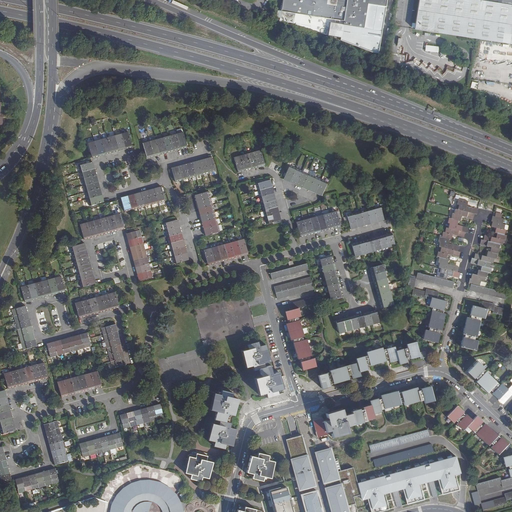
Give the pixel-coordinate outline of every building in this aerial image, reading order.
[(283,0),(282,11),(311,16),(310,25),(327,27),(327,26),(330,27),(329,34),(343,37),(342,41),(364,49),(372,52),(378,53),(386,0),(283,0)] [(511,0),(418,0),(414,29),(511,44),(511,0)] [(121,134),(126,149),(132,147),(128,132),(121,134)] [(176,134),(180,149),(187,147),(183,132),(176,134)] [(115,135),(119,151),(126,149),(121,134),(115,135)] [(170,136),(174,151),(180,149),(176,134),(170,136)] [(108,137),(112,153),(119,151),(115,135),(108,137)] [(170,136),(163,138),(167,153),(174,151),(170,136)] [(101,139),(106,155),(112,153),(108,137),(101,139)] [(163,138),(156,139),(161,155),(167,153),(163,138)] [(95,141),(99,157),(106,155),(101,139),(95,141)] [(156,139),(150,141),(154,157),(161,155),(156,139)] [(92,159),(99,157),(95,141),(88,143),(92,159)] [(150,141),(143,143),(147,158),(154,157),(150,141)] [(261,150),(254,152),(259,168),(265,166),(261,150)] [(254,152),(247,154),(252,170),(259,168),(254,152)] [(247,154),(241,156),(245,171),(252,170),(247,154)] [(241,156),(234,157),(238,173),(245,171),(241,156)] [(209,173),(215,171),(212,157),(205,159),(209,173)] [(205,159),(198,160),(202,175),(209,173),(205,159)] [(198,160),(192,162),(196,177),(202,175),(198,160)] [(80,173),(95,168),(93,162),(78,166),(80,173)] [(192,162),(185,164),(189,178),(196,177),(192,162)] [(185,164),(179,166),(183,180),(189,178),(185,164)] [(183,180),(179,166),(172,168),(176,182),(183,180)] [(290,182),(295,170),(289,167),(283,179),(290,182)] [(82,179),(97,175),(95,168),(80,173),(82,179)] [(302,173),(295,170),(290,182),(296,185),(302,173)] [(308,176),(302,173),(296,185),(303,188),(308,176)] [(84,186),(99,182),(97,175),(82,179),(84,186)] [(314,178),(308,176),(303,188),(309,191),(314,178)] [(314,178),(309,191),(315,193),(320,181),(314,178)] [(258,191),(272,187),(270,180),(256,184),(258,191)] [(320,181),(315,193),(321,196),(327,184),(320,181)] [(86,192),(100,188),(99,182),(84,186),(86,192)] [(158,203),(165,201),(161,186),(154,188),(158,203)] [(260,197),(274,193),(272,187),(258,191),(260,197)] [(87,199),(102,195),(100,188),(86,192),(87,199)] [(148,190),(152,205),(158,203),(154,188),(148,190)] [(141,192),(145,206),(152,205),(148,190),(141,192)] [(196,202),(211,198),(209,191),(194,195),(196,202)] [(134,194),(138,208),(145,206),(141,192),(134,194)] [(261,204),(276,200),(274,193),(260,197),(261,204)] [(132,210),(138,208),(134,194),(128,195),(132,210)] [(104,202),(102,195),(87,199),(89,206),(104,202)] [(121,197),(125,212),(132,210),(128,195),(121,197)] [(198,209),(212,205),(211,198),(196,202),(198,209)] [(477,214),(478,209),(467,206),(468,201),(459,199),(457,205),(459,205),(458,210),(475,214),(477,214)] [(263,211),(278,207),(276,200),(261,204),(263,211)] [(200,215),(214,212),(212,205),(198,209),(200,215)] [(373,208),(377,222),(384,220),(380,206),(373,208)] [(265,217),(280,213),(278,207),(263,211),(265,217)] [(373,208),(367,209),(371,224),(377,222),(373,208)] [(367,209),(360,211),(364,226),(371,224),(367,209)] [(458,210),(456,209),(455,214),(453,213),(451,219),(459,220),(461,221),(462,216),(467,217),(473,219),(475,214),(458,210)] [(330,213),(334,229),(341,227),(337,211),(330,213)] [(360,211),(354,213),(357,228),(364,226),(360,211)] [(202,222),(216,218),(214,212),(200,215),(202,222)] [(113,215),(118,231),(124,229),(120,213),(113,215)] [(282,220),(280,213),(265,217),(267,224),(282,220)] [(323,215),(327,230),(334,229),(330,213),(323,215)] [(354,213),(347,215),(351,230),(357,228),(354,213)] [(107,217),(111,233),(118,231),(113,215),(107,217)] [(317,217),(321,232),(327,230),(323,215),(317,217)] [(504,219),(493,216),(491,221),(493,222),(491,227),(494,227),(496,227),(495,232),(497,233),(505,235),(506,230),(504,229),(505,225),(502,224),(504,219)] [(100,219),(104,234),(111,233),(107,217),(100,219)] [(310,218),(314,234),(321,232),(317,217),(310,218)] [(203,229),(218,225),(216,218),(202,222),(203,229)] [(303,220),(307,236),(314,234),(310,218),(303,220)] [(451,219),(449,218),(448,223),(450,224),(448,228),(465,232),(467,233),(469,228),(464,227),(457,225),(459,220),(451,219)] [(93,221),(97,236),(104,234),(100,219),(93,221)] [(165,230),(180,226),(178,219),(163,224),(165,230)] [(301,238),(307,236),(303,220),(296,222),(301,238)] [(91,238),(97,236),(93,221),(87,223),(91,238)] [(84,240),(91,238),(87,223),(80,224),(84,240)] [(220,232),(218,225),(203,229),(205,236),(220,232)] [(182,233),(180,226),(165,230),(167,237),(182,233)] [(448,228),(446,228),(445,233),(443,232),(442,237),(449,239),(451,239),(453,235),(457,236),(464,237),(465,232),(448,228)] [(127,241),(142,237),(140,230),(126,234),(127,241)] [(184,240),(182,233),(167,237),(169,244),(184,240)] [(388,247),(395,246),(392,233),(385,235),(388,247)] [(500,244),(503,245),(504,240),(506,241),(507,236),(505,235),(497,233),(496,238),(491,237),(485,235),(483,240),(500,244)] [(378,236),(382,249),(388,247),(385,235),(378,236)] [(371,238),(375,251),(382,249),(378,236),(371,238)] [(442,237),(440,236),(438,242),(440,242),(439,247),(441,247),(458,251),(459,246),(455,245),(448,244),(449,239),(442,237)] [(129,247),(143,243),(142,237),(127,241),(129,247)] [(365,240),(368,253),(375,251),(371,238),(365,240)] [(237,241),(242,256),(248,255),(244,239),(237,241)] [(497,254),(500,255),(501,250),(499,249),(500,244),(483,240),(481,239),(480,245),(484,246),(491,248),(490,252),(497,254)] [(185,246),(184,240),(169,244),(170,250),(185,246)] [(358,242),(362,254),(368,253),(365,240),(358,242)] [(231,242),(235,258),(242,256),(237,241),(231,242)] [(224,244),(228,260),(235,258),(231,242),(224,244)] [(351,244),(355,256),(362,254),(358,242),(351,244)] [(72,254),(87,250),(85,243),(70,247),(72,254)] [(145,250),(143,243),(129,247),(131,254),(145,250)] [(217,246),(222,262),(228,260),(224,244),(217,246)] [(187,253),(185,246),(170,250),(172,257),(187,253)] [(215,264),(222,262),(217,246),(211,248),(215,264)] [(438,252),(437,257),(439,257),(447,259),(448,254),(455,256),(459,257),(460,252),(458,251),(441,247),(440,252),(438,252)] [(208,266),(215,264),(211,248),(204,250),(208,266)] [(74,260),(89,257),(87,250),(72,254),(74,260)] [(147,257),(145,250),(131,254),(133,261),(147,257)] [(491,263),(493,263),(494,259),(496,259),(497,254),(490,252),(488,252),(487,257),(482,255),(475,254),(474,259),(491,263)] [(172,257),(174,264),(189,260),(187,253),(172,257)] [(321,267),(334,263),(333,256),(320,260),(321,267)] [(76,267),(90,263),(89,257),(74,260),(76,267)] [(149,264),(147,257),(133,261),(135,268),(149,264)] [(440,263),(438,268),(441,268),(458,272),(459,267),(452,266),(447,264),(449,260),(447,259),(439,257),(438,262),(440,263)] [(488,272),(490,273),(492,268),(489,268),(491,263),(474,259),(472,258),(471,263),(477,265),(482,266),(480,271),(488,272)] [(78,274),(92,270),(90,263),(76,267),(78,274)] [(308,270),(306,263),(270,273),(272,280),(308,270)] [(323,273),(336,270),(334,263),(321,267),(323,273)] [(149,264),(135,268),(137,274),(151,270),(149,264)] [(370,268),(372,275),(385,271),(383,264),(370,268)] [(458,272),(441,268),(440,273),(438,272),(436,278),(437,278),(446,280),(448,275),(457,277),(459,278),(460,273),(458,272)] [(79,281),(94,277),(92,270),(78,274),(79,281)] [(151,270),(137,274),(139,281),(153,277),(151,270)] [(325,280),(338,276),(336,270),(323,273),(325,280)] [(471,284),(480,286),(481,281),(483,282),(485,277),(487,278),(488,272),(480,271),(478,270),(477,275),(475,274),(472,274),(471,279),(470,278),(469,283),(470,284),(471,284)] [(385,271),(372,275),(373,282),(386,278),(385,271)] [(416,279),(453,288),(454,282),(446,280),(437,278),(436,278),(418,273),(416,279)] [(54,278),(59,293),(65,292),(61,276),(54,278)] [(327,287),(340,283),(338,276),(325,280),(327,287)] [(96,283),(94,277),(79,281),(81,287),(96,283)] [(310,277),(274,287),(277,300),(314,290),(310,277)] [(48,280),(52,295),(59,293),(54,278),(48,280)] [(386,278),(373,282),(375,288),(388,285),(386,278)] [(407,287),(414,288),(416,279),(410,278),(407,287)] [(41,281),(45,297),(52,295),(48,280),(41,281)] [(34,283),(39,299),(45,297),(41,281),(34,283)] [(32,301),(39,299),(34,283),(28,285),(32,301)] [(329,293),(342,290),(340,283),(327,287),(329,293)] [(469,290),(469,291),(506,300),(507,293),(480,286),(471,284),(469,290)] [(25,303),(32,301),(28,285),(21,287),(25,303)] [(388,285),(375,288),(377,295),(390,291),(388,285)] [(425,296),(431,297),(437,299),(439,292),(426,289),(426,291),(414,288),(412,295),(424,298),(425,296)] [(344,296),(342,290),(329,293),(331,300),(344,296)] [(390,291),(377,295),(379,302),(392,298),(390,291)] [(108,294),(113,309),(120,308),(115,292),(108,294)] [(102,296),(106,311),(113,309),(108,294),(102,296)] [(248,304),(246,295),(194,309),(204,345),(236,336),(256,331),(253,321),(252,318),(251,315),(250,310),(249,308),(248,304)] [(99,313),(106,311),(102,296),(95,298),(99,313)] [(290,310),(298,308),(317,303),(316,297),(289,304),(290,310)] [(425,330),(423,339),(438,343),(441,330),(442,331),(446,314),(443,314),(446,301),(437,299),(431,297),(429,307),(433,308),(432,311),(428,327),(430,328),(429,331),(425,330)] [(93,315),(99,313),(95,298),(88,299),(93,315)] [(392,298),(379,302),(381,308),(393,305),(392,298)] [(86,317),(93,315),(88,299),(82,301),(86,317)] [(79,319),(86,317),(82,301),(75,303),(79,319)] [(481,308),(487,309),(493,311),(492,313),(501,315),(502,315),(503,309),(494,306),(495,304),(483,301),(481,308)] [(464,334),(460,347),(475,350),(478,341),(474,340),(475,337),(477,337),(480,321),(481,317),(485,318),(487,309),(481,308),(471,305),(468,318),(467,317),(463,334),(464,334)] [(14,316),(28,313),(26,306),(12,310),(14,316)] [(312,367),(316,366),(314,358),(311,359),(310,356),(311,355),(307,340),(303,341),(302,337),(304,337),(300,320),(299,320),(298,317),(301,316),(298,308),(290,310),(285,312),(287,320),(288,323),(286,324),(290,340),(291,340),(292,343),(293,343),(298,359),(299,359),(299,362),(300,362),(303,370),(306,369),(308,375),(314,374),(312,367)] [(373,325),(380,323),(376,310),(369,312),(373,325)] [(366,326),(373,325),(369,312),(363,313),(366,326)] [(15,323),(30,319),(28,313),(14,316),(15,323)] [(359,328),(366,326),(363,313),(356,315),(359,328)] [(353,330),(359,328),(356,315),(349,317),(353,330)] [(353,330),(349,317),(342,319),(346,332),(353,330)] [(17,330),(32,326),(30,319),(15,323),(17,330)] [(346,332),(342,319),(336,321),(339,334),(346,332)] [(103,335),(117,331),(116,324),(102,328),(103,335)] [(19,336),(33,332),(32,326),(17,330),(19,336)] [(105,342),(119,338),(117,331),(103,335),(105,342)] [(35,339),(33,332),(19,336),(21,343),(35,339)] [(84,348),(91,346),(87,332),(80,334),(84,348)] [(74,336),(77,350),(84,348),(80,334),(74,336)] [(67,338),(71,352),(77,350),(74,336),(67,338)] [(60,340),(64,354),(71,352),(67,338),(60,340)] [(107,348),(121,345),(119,338),(105,342),(107,348)] [(37,346),(35,339),(21,343),(23,350),(37,346)] [(53,341),(57,355),(64,354),(60,340),(53,341)] [(47,343),(50,357),(57,355),(53,341),(47,343)] [(255,379),(259,395),(264,394),(266,393),(266,395),(267,398),(278,395),(277,392),(277,390),(278,390),(283,388),(278,373),(274,374),(272,374),(272,372),(270,366),(265,367),(264,365),(264,363),(265,362),(270,361),(265,345),(261,346),(259,346),(259,345),(258,342),(247,345),(248,348),(248,350),(247,350),(242,351),(246,367),(251,366),(253,366),(253,368),(254,370),(259,369),(261,375),(262,377),(260,377),(255,379)] [(318,375),(322,389),(330,387),(330,386),(333,385),(333,384),(349,379),(349,377),(352,376),(352,378),(361,376),(359,372),(368,370),(367,367),(370,366),(370,365),(386,361),(390,360),(390,362),(398,360),(400,364),(408,362),(407,360),(420,356),(420,359),(427,357),(425,351),(419,353),(416,342),(406,344),(407,348),(396,351),(395,347),(386,349),(387,349),(383,350),(383,348),(366,352),(367,355),(356,358),(357,363),(329,370),(330,372),(318,375)] [(109,355),(123,351),(121,345),(107,348),(109,355)] [(111,362),(125,358),(123,351),(109,355),(111,362)] [(127,365),(125,358),(111,362),(113,368),(127,365)] [(484,368),(477,361),(467,372),(474,379),(475,377),(477,380),(476,381),(476,382),(488,393),(490,391),(491,390),(493,393),(492,394),(498,400),(508,389),(502,384),(500,385),(483,369),(484,368)] [(37,364),(42,380),(48,378),(44,362),(37,364)] [(31,366),(35,382),(42,380),(37,364),(31,366)] [(31,366),(24,368),(28,384),(35,382),(31,366)] [(24,368),(17,370),(22,385),(28,384),(24,368)] [(17,370),(11,372),(15,387),(22,385),(17,370)] [(91,373),(95,388),(102,387),(97,371),(91,373)] [(11,372),(4,374),(8,389),(15,387),(11,372)] [(84,375),(88,390),(95,388),(91,373),(84,375)] [(77,376),(82,392),(88,390),(84,375),(77,376)] [(71,378),(75,394),(82,392),(77,376),(71,378)] [(64,380),(68,396),(75,394),(71,378),(64,380)] [(62,398),(68,396),(64,380),(57,382),(62,398)] [(511,384),(508,389),(498,400),(503,404),(511,394),(511,384)] [(425,403),(434,401),(432,392),(435,391),(433,385),(430,386),(421,388),(421,389),(418,390),(417,387),(401,392),(401,391),(397,392),(397,391),(381,395),(381,398),(378,399),(378,398),(370,401),(371,405),(363,407),(363,408),(360,409),(352,411),(352,413),(355,424),(356,424),(363,422),(375,419),(374,414),(382,412),(381,409),(384,409),(385,409),(400,405),(400,403),(403,402),(404,405),(424,400),(425,403)] [(215,443),(214,446),(225,449),(225,446),(226,444),(228,445),(232,446),(236,429),(231,428),(230,428),(230,426),(231,423),(226,422),(227,416),(228,414),(230,414),(234,415),(238,399),(233,398),(231,398),(232,396),(232,393),(222,390),(221,394),(221,395),(219,395),(215,393),(210,410),(215,411),(217,411),(216,413),(215,419),(220,421),(219,424),(219,425),(217,425),(212,424),(208,440),(213,441),(215,442),(215,443)] [(0,405),(9,403),(7,397),(0,398),(0,405)] [(0,413),(11,410),(9,403),(0,405),(0,413)] [(160,404),(153,406),(157,419),(164,418),(160,405),(160,404)] [(491,448),(498,454),(504,448),(508,443),(501,437),(499,434),(498,435),(486,424),(484,425),(481,423),(483,421),(477,415),(473,420),(466,414),(464,412),(457,405),(447,416),(453,423),(456,420),(458,423),(457,424),(463,430),(467,426),(473,432),(474,431),(476,433),(476,434),(488,446),(491,443),(493,445),(491,448)] [(157,419),(153,406),(147,407),(150,421),(157,419)] [(150,421),(147,407),(140,409),(144,423),(150,421)] [(144,423),(140,409),(133,411),(137,425),(144,423)] [(347,426),(355,424),(352,413),(344,415),(342,409),(326,413),(327,418),(328,420),(326,420),(323,421),(326,432),(329,431),(331,431),(331,432),(333,437),(349,433),(347,426)] [(0,420),(13,417),(11,410),(0,413),(0,420)] [(137,425),(133,411),(127,413),(130,427),(137,425)] [(130,427),(127,413),(120,415),(124,429),(130,427)] [(0,427),(14,424),(13,417),(0,420),(0,427)] [(318,437),(327,435),(326,432),(323,421),(322,418),(313,420),(316,431),(318,437)] [(45,432),(59,428),(58,421),(43,425),(45,432)] [(16,430),(14,424),(0,427),(0,429),(1,434),(16,430)] [(47,438),(61,434),(59,428),(45,432),(47,438)] [(428,428),(369,444),(371,452),(431,436),(428,428)] [(113,434),(116,448),(123,446),(119,432),(113,434)] [(49,445),(63,441),(61,434),(47,438),(49,445)] [(106,436),(110,450),(116,448),(113,434),(106,436)] [(307,454),(302,434),(286,439),(291,458),(307,454)] [(99,438),(103,452),(110,450),(106,436),(99,438)] [(93,440),(97,454),(103,452),(99,438),(93,440)] [(86,441),(90,455),(97,454),(93,440),(86,441)] [(51,451),(65,448),(63,441),(49,445),(51,451)] [(79,443),(83,457),(90,455),(86,441),(79,443)] [(431,442),(374,458),(376,466),(433,451),(431,442)] [(52,458),(67,454),(65,448),(51,451),(52,458)] [(334,460),(331,448),(316,453),(326,489),(343,484),(340,472),(336,460),(334,460)] [(258,453),(258,456),(257,458),(255,457),(251,456),(247,472),(252,473),(253,474),(253,476),(252,478),(263,481),(264,478),(264,476),(266,477),(270,478),(274,462),(270,461),(268,460),(268,459),(269,456),(258,453)] [(68,461),(67,454),(52,458),(54,465),(68,461)] [(197,454),(196,457),(196,458),(194,458),(189,457),(185,473),(190,474),(192,475),(191,476),(191,479),(201,482),(202,479),(202,477),(204,478),(209,479),(213,463),(208,461),(206,461),(207,459),(207,456),(197,454)] [(300,490),(316,486),(307,454),(291,458),(300,490)] [(510,478),(511,477),(511,455),(503,458),(505,467),(509,466),(510,469),(508,470),(510,478)] [(378,511),(389,509),(385,494),(403,489),(408,504),(425,500),(420,484),(438,479),(443,495),(460,490),(455,474),(460,473),(456,457),(359,484),(363,500),(368,498),(371,511),(378,511)] [(6,460),(0,461),(0,468),(8,466),(6,460)] [(8,466),(0,468),(0,475),(10,473),(8,466)] [(48,470),(52,484),(59,482),(55,468),(48,470)] [(361,495),(353,468),(340,472),(343,484),(349,505),(356,503),(354,497),(361,495)] [(42,472),(46,486),(52,484),(48,470),(42,472)] [(35,474),(39,488),(46,486),(42,472),(35,474)] [(10,473),(0,475),(0,483),(12,480),(10,473)] [(28,475),(32,489),(39,488),(35,474),(28,475)] [(22,477),(26,491),(32,489),(28,475),(22,477)] [(15,479),(19,493),(26,491),(22,477),(15,479)] [(503,487),(511,484),(511,477),(510,478),(501,480),(500,478),(476,484),(478,491),(502,484),(503,487)] [(122,489),(119,492),(117,496),(115,498),(113,501),(113,503),(112,505),(111,508),(110,511),(183,511),(181,503),(176,494),(169,487),(164,485),(158,481),(148,480),(138,481),(133,483),(129,484),(126,487),(122,489)] [(326,489),(331,511),(348,511),(347,506),(349,505),(343,484),(326,489)] [(288,488),(281,489),(281,487),(269,491),(273,505),(275,504),(276,511),(294,511),(293,507),(294,507),(291,494),(290,494),(288,488)] [(301,495),(305,511),(322,511),(317,491),(301,495)] [(481,504),(483,510),(507,503),(506,500),(511,498),(511,491),(504,494),(505,497),(481,503),(478,491),(471,493),(475,505),(481,504)] [(112,505),(113,503),(94,497),(51,511),(55,511),(95,499),(112,505)]
